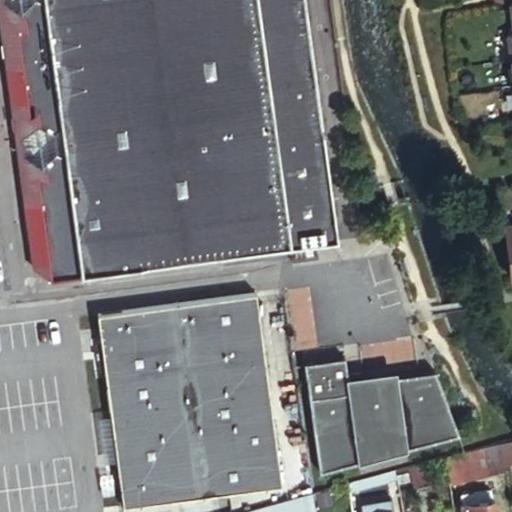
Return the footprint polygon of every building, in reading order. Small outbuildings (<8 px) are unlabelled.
[(337,248),(306,0),(2,0),(3,10),(11,14),(22,103),(16,112),(24,183),(32,190),(44,284),(337,248)] [(95,317),(122,509),(283,487),(257,295),(95,317)] [(301,366),(316,475),(355,465),(354,456),(400,444),(401,452),(453,438),(430,374),(391,379),(392,389),(383,390),(382,380),(360,384),(361,393),(346,395),(341,360),(301,366)] [(496,446),(492,447),(496,471),(501,471),(496,446)] [(492,447),(442,459),(446,482),(461,479),(460,473),(465,472),(466,476),(496,471),(492,447)] [(461,504),(462,511),(496,511),(494,499),(492,499),(491,489),(462,494),(463,504),(461,504)] [(304,501),(306,511),(314,511),(312,499),(304,501)] [(273,508),(273,511),(306,511),(304,501),(273,508)]
